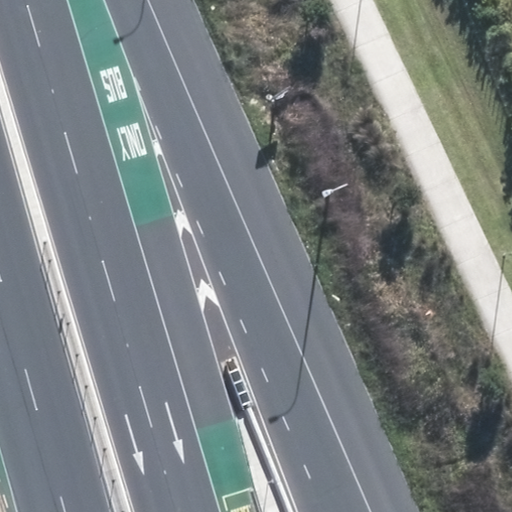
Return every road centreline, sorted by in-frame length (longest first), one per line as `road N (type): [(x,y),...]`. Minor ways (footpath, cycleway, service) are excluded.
road 1 (motorway): [(64,0),(194,226),(324,511)]
road 2 (secondary): [(41,0),(195,511)]
road 3 (secondary): [(47,454),(0,299)]
